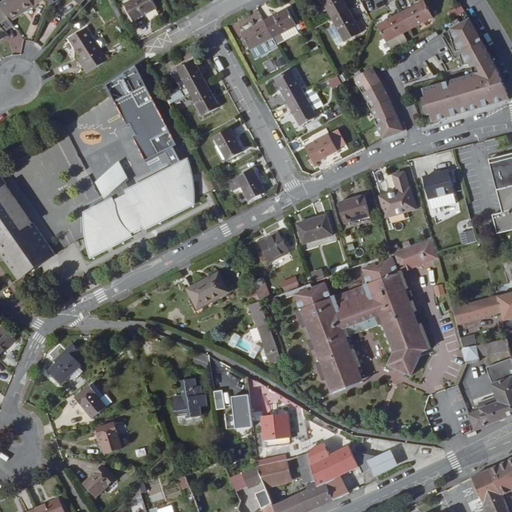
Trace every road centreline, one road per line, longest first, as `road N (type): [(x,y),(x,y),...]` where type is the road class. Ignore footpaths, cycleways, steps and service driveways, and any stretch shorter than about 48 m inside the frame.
road 1 (residential): [(55,320),(141,325),(201,347),(354,431),(460,446),(468,456)]
road 2 (residential): [(55,320),(297,194)]
road 3 (residential): [(297,194),(375,154),(511,116)]
road 4 (residential): [(203,22),(297,194)]
road 5 (secondary): [(350,511),(468,456)]
